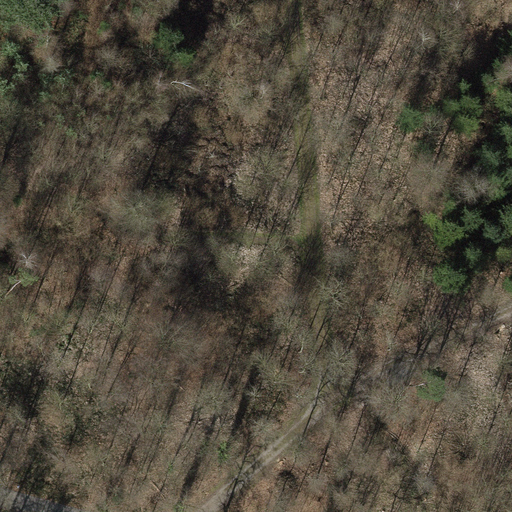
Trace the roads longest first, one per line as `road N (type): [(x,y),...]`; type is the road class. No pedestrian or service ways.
road 1 (track): [(286,0),(310,240)]
road 2 (track): [(325,401),(511,309)]
road 3 (track): [(310,240),(325,401)]
road 4 (track): [(325,401),(256,452),(209,511)]
